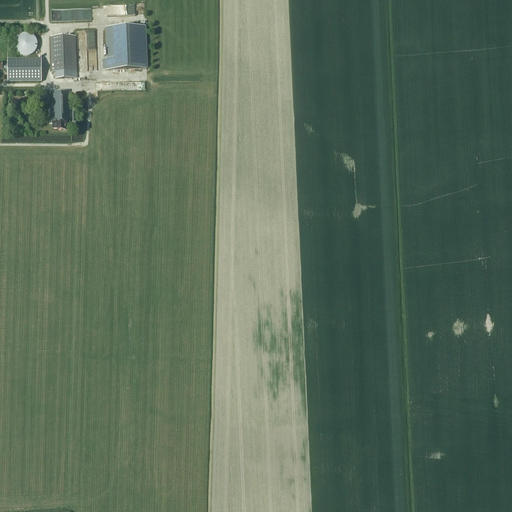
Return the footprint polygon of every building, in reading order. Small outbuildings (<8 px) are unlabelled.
[(148,69),(146,26),(105,28),(106,59),(102,59),(103,71),(148,69)] [(37,48),(37,45),(37,42),(36,39),(34,37),(32,35),(29,34),(26,33),(23,34),(20,35),(17,37),(16,39),(14,42),(14,45),(14,48),(16,51),(17,53),(20,55),(23,56),(26,57),(29,56),(32,55),(34,53),(36,51),(37,48)] [(55,72),(55,79),(77,79),(76,36),(50,37),(52,73),(55,72)] [(42,82),(41,59),(8,59),(8,65),(3,65),(3,63),(0,62),(0,69),(3,70),(3,69),(8,69),(8,83),(42,82)] [(53,125),(52,126),(52,128),(53,129),(58,129),(58,130),(66,130),(70,129),(69,122),(57,123),(57,120),(52,120),(53,125)]
